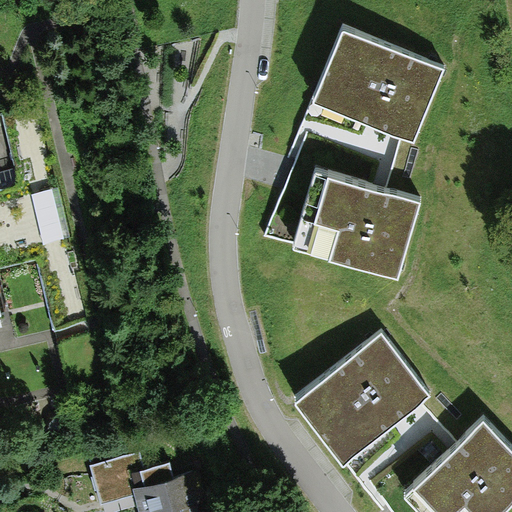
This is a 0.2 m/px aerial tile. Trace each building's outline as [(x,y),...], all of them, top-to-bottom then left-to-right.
[(442,68),(341,26),(312,97),(413,139),(442,68)] [(397,273),(419,197),(311,167),(290,243),(397,273)] [(292,393),(345,462),(434,394),(382,325),(292,393)] [(499,511),(511,500),(511,443),(483,414),(403,493),(421,511),(499,511)] [(191,475),(140,489),(145,511),(192,511),(190,500),(197,498),(191,475)]
